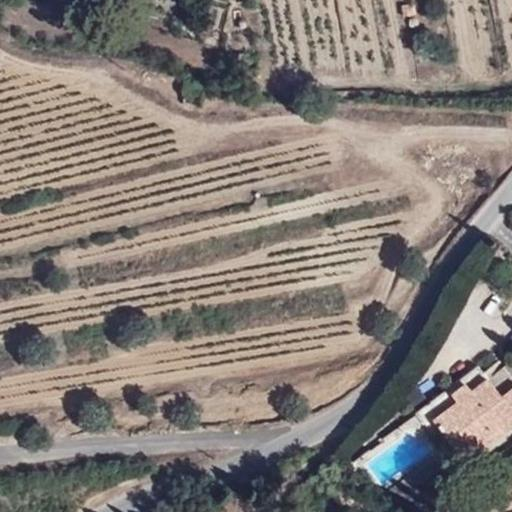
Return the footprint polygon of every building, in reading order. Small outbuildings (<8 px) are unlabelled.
[(258,104),(258,70),(239,70),(240,104),(258,104)] [(205,122),(212,101),(189,94),(182,115),(205,122)] [(500,394),(511,383),(511,372),(503,362),(485,378),(500,394)] [(463,457),(511,416),(511,383),(500,394),(485,378),(472,388),(466,382),(449,397),(453,403),(433,420),(463,457)] [(402,420),(359,462),(388,492),(432,450),(402,420)]
